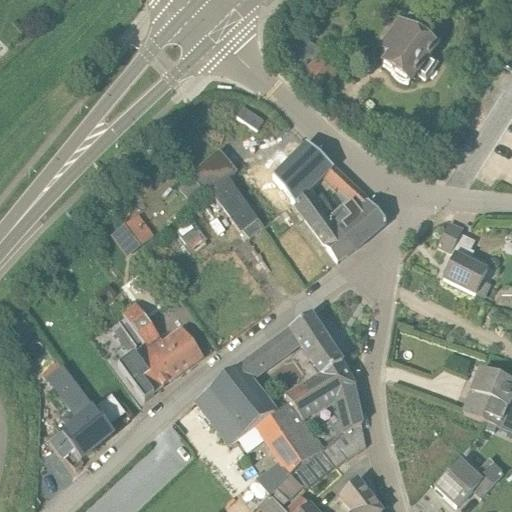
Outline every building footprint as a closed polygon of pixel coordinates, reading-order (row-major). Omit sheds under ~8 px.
[(425,82),(436,65),(431,61),(438,50),(399,23),(379,50),(389,57),(382,67),(409,86),(416,76),(425,82)] [(343,67),(320,51),(303,75),(326,91),(343,67)] [(243,110),(236,119),(255,133),(262,123),(243,110)] [(193,133),(186,126),(167,145),(174,152),(193,133)] [(304,191),(329,168),(306,147),(272,181),(290,203),(304,191)] [(253,217),(261,228),(277,214),(260,189),(242,165),(235,170),(221,152),(191,177),(208,198),(211,196),(228,181),(253,217)] [(329,168),(304,191),(350,256),(384,228),(385,224),(372,209),(329,168)] [(193,206),(204,196),(190,180),(179,191),(193,206)] [(239,228),(253,217),(228,181),(211,196),(237,230),(239,228)] [(290,203),(304,221),(337,266),(350,256),(304,191),(290,203)] [(123,209),(117,214),(124,221),(138,209),(128,196),(119,202),(123,209)] [(122,227),(140,250),(154,238),(136,216),(122,227)] [(263,231),(261,228),(253,217),(239,228),(249,242),(263,231)] [(194,258),(207,247),(186,221),(173,232),(194,258)] [(450,226),(437,251),(454,259),(442,282),(474,299),(486,276),(463,264),(473,243),(460,237),(462,233),(450,226)] [(145,348),(171,384),(203,361),(183,331),(160,346),(134,307),(122,316),(126,322),(145,348)] [(32,336),(16,316),(0,328),(0,337),(12,352),(32,336)] [(242,369),(254,386),(301,351),(319,378),(341,365),(312,318),(242,369)] [(121,329),(135,348),(138,353),(145,348),(126,322),(119,327),(121,329)] [(144,404),(171,384),(145,348),(138,353),(118,367),(144,404)] [(294,405),(305,422),(334,406),(336,412),(326,417),(339,439),(360,424),(353,389),(343,368),(341,365),(319,378),(285,398),(289,408),(294,405)] [(81,463),(112,438),(60,369),(45,380),(77,422),(59,436),(81,463)] [(254,386),(242,369),(194,404),(230,449),(254,431),(279,467),(255,483),(270,498),(323,451),(305,422),(294,405),(289,408),(277,414),(254,386)] [(511,386),(482,374),(464,417),(487,426),(496,430),(499,431),(504,420),(511,423),(511,386)] [(111,432),(129,419),(115,399),(97,411),(111,432)] [(323,451),(270,498),(257,510),(259,511),(313,511),(301,499),(286,511),(283,511),(282,510),(302,492),(304,494),(366,450),(360,424),(339,439),(323,451)] [(493,438),(496,430),(487,426),(484,434),(493,438)] [(472,495),(480,503),(504,477),(494,467),(479,483),(460,465),(435,491),(456,511),(472,495)] [(337,502),(347,511),(356,511),(370,499),(358,483),(337,502)] [(356,511),(379,511),(370,499),(356,511)]
